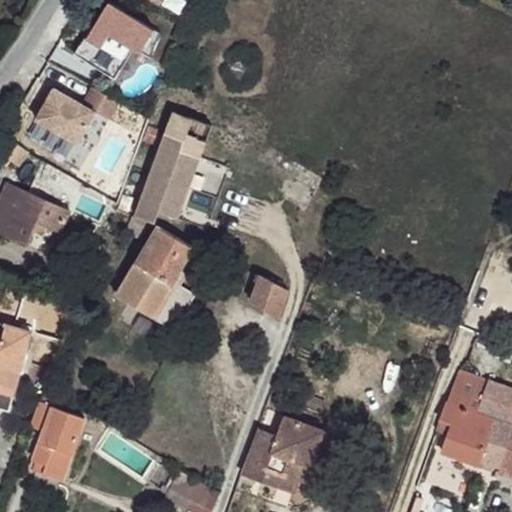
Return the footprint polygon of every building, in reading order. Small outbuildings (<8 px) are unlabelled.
[(118,1),(86,52),(122,75),(141,46),(159,57),(169,32),(118,1)] [(33,130),(82,154),(101,116),(108,120),(117,102),(85,86),(78,100),(54,88),(33,130)] [(216,120),(180,109),(144,211),(160,217),(165,209),(183,214),(212,143),(216,120)] [(73,209),(12,182),(0,206),(0,224),(34,238),(42,222),(65,228),(73,209)] [(156,222),(141,217),(138,233),(151,237),(156,222)] [(192,250),(172,239),(164,251),(149,246),(123,288),(139,298),(137,302),(155,312),(192,250)] [(292,287),(271,276),(257,298),(283,312),(292,287)] [(13,327),(0,323),(0,391),(4,384),(17,388),(41,324),(19,316),(13,327)] [(511,388),(461,370),(442,417),(458,421),(448,449),(481,463),(485,455),(503,462),(511,437),(511,388)] [(109,390),(99,386),(92,399),(102,404),(109,390)] [(62,396),(49,387),(35,425),(50,430),(59,406),(62,396)] [(86,416),(59,406),(50,430),(40,458),(48,464),(46,469),(66,476),(86,416)] [(279,424),(265,417),(246,468),(294,487),(298,474),(317,422),(285,411),(279,424)] [(340,432),(317,422),(298,474),(323,481),(340,432)] [(511,437),(503,462),(511,464),(511,437)] [(204,485),(180,473),(171,496),(194,506),(204,485)]
